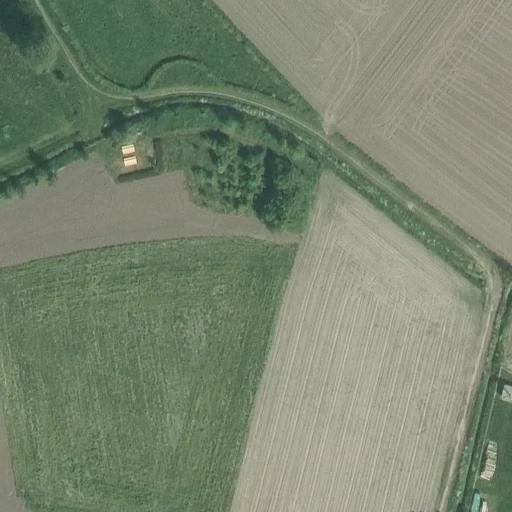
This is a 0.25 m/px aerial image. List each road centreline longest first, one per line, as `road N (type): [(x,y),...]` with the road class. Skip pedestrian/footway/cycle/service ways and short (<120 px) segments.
road 1 (track): [(90,130),(185,90),(271,109),(320,133),(492,265),(496,287),(442,511)]
road 2 (track): [(28,0),(101,151)]
